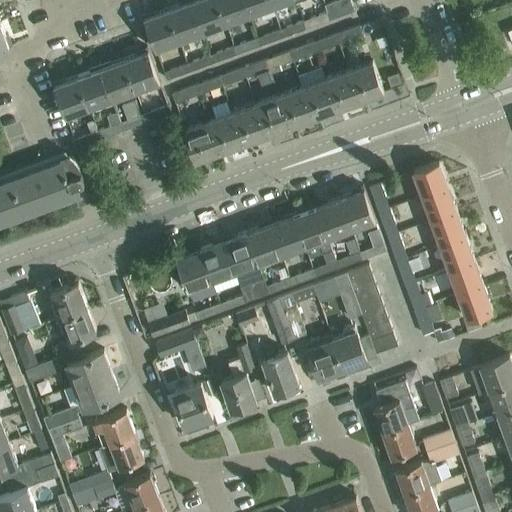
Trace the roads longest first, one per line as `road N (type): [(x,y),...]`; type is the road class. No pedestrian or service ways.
road 1 (residential): [(385,511),(362,456),(335,449),(210,470),(182,466),(96,238)]
road 2 (unclassified): [(277,169),(318,169),(474,120)]
road 3 (unclassified): [(465,98),(312,149),(277,169)]
road 4 (unclassified): [(96,238),(277,169)]
